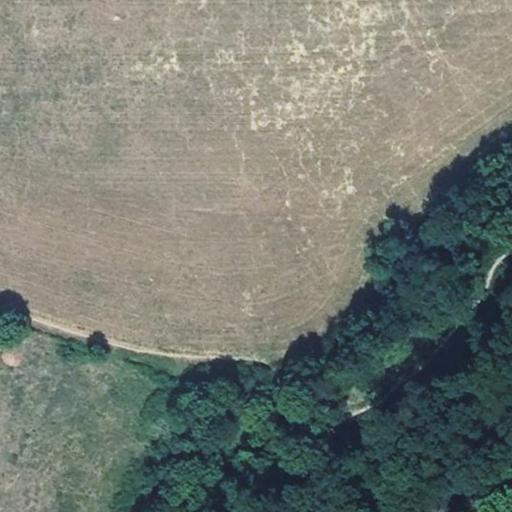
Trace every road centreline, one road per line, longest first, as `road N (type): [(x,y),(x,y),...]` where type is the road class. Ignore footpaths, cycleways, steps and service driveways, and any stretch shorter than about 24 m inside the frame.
road 1 (track): [(0,306),(148,349),(269,370),(334,439),(326,511)]
road 2 (track): [(511,273),(246,511)]
